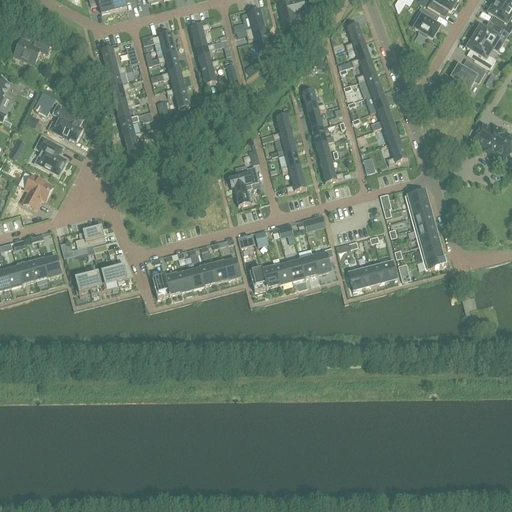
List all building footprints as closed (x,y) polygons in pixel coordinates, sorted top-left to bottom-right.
[(114,13),(110,0),(88,0),(90,6),(98,4),(102,16),(114,13)] [(110,0),(114,13),(127,9),(124,0),(110,0)] [(412,2),(409,0),(399,0),(395,7),(398,15),(405,4),(409,7),(412,2)] [(457,3),(451,0),(434,0),(433,3),(431,2),(427,8),(439,16),(443,10),(450,14),(453,10),(455,11),(459,5),(457,4),(457,3)] [(511,0),(496,0),(495,3),(511,13),(511,0)] [(305,12),(304,11),(303,7),(308,6),(307,1),(279,8),(284,27),(295,24),(293,14),(305,12)] [(511,21),(511,13),(495,3),(492,8),(490,6),(487,13),(488,14),(488,15),(500,23),(497,29),(505,34),(509,36),(511,31),(511,23),(511,21)] [(433,17),(421,10),(413,23),(417,25),(414,30),(420,33),(419,35),(426,40),(427,38),(432,41),(439,29),(430,23),(433,17)] [(260,13),(248,16),(241,17),(245,32),(247,38),(265,33),(260,13)] [(210,32),(208,26),(190,31),(195,51),(207,48),(203,34),(210,32)] [(358,27),(347,31),(352,45),(345,48),(347,54),(365,47),(358,27)] [(489,33),(480,28),(479,29),(477,28),(474,34),(476,35),(473,39),(493,51),(494,52),(505,34),(497,29),(495,28),(492,32),(489,33)] [(264,34),(246,38),(247,44),(254,42),(258,57),(269,54),(264,34)] [(177,56),(172,36),(153,40),(155,46),(162,45),(165,58),(177,56)] [(493,51),(473,39),(471,43),(469,42),(466,47),(467,48),(466,50),(478,57),(474,62),(490,72),(496,62),(489,58),(493,51)] [(47,56),(52,46),(38,40),(35,47),(22,41),(15,56),(28,62),(27,63),(35,67),(41,53),(47,56)] [(214,46),(207,48),(195,51),(200,67),(211,64),(208,54),(215,52),(214,46)] [(371,63),(365,47),(354,51),(358,61),(351,64),(353,69),(360,67),(371,63)] [(347,54),(345,48),(334,52),(335,58),(347,54)] [(118,71),(122,70),(119,56),(121,55),(119,49),(101,54),(106,74),(118,71)] [(177,56),(165,58),(159,60),(160,66),(167,64),(170,75),(181,72),(177,56)] [(138,66),(136,58),(128,60),(130,68),(138,66)] [(219,68),(218,62),(211,64),(200,67),(205,87),(216,85),(212,70),(219,68)] [(377,79),(371,63),(360,67),(363,77),(357,79),(360,85),(366,83),(377,79)] [(239,86),(234,67),(226,69),(231,88),(239,86)] [(451,79),(470,91),(474,83),(478,86),(486,74),(474,67),(470,74),(458,67),(458,69),(456,68),(452,74),(453,75),(451,79)] [(125,69),(122,70),(118,71),(106,74),(111,90),(122,87),(119,77),(126,75),(125,69)] [(245,74),(249,79),(254,75),(249,70),(245,74)] [(185,88),(181,72),(163,77),(164,83),(171,81),(174,91),(185,88)] [(383,94),(377,79),(366,83),(371,98),(383,94)] [(10,86),(0,80),(0,123),(3,124),(7,116),(9,111),(1,107),(6,99),(4,98),(10,86)] [(128,92),(130,91),(129,85),(122,87),(111,90),(115,106),(126,104),(130,102),(128,92)] [(185,88),(174,91),(167,93),(169,99),(176,97),(179,112),(191,109),(185,88)] [(318,108),(314,94),(303,97),(308,117),(319,114),(326,112),(325,106),(318,108)] [(388,110),(383,94),(371,98),(377,114),(388,110)] [(143,109),(140,100),(134,102),(137,110),(143,109)] [(133,102),(126,104),(115,106),(119,123),(130,120),(128,110),(134,108),(133,102)] [(158,106),(160,115),(168,113),(166,104),(158,106)] [(62,138),(63,137),(78,145),(85,132),(80,130),(85,121),(59,107),(54,116),(61,120),(54,134),(62,138)] [(394,126),(388,110),(377,114),(381,124),(372,127),(374,133),(383,130),(394,126)] [(319,114),(308,117),(312,133),(323,130),(319,114)] [(273,137),(275,143),(281,141),(293,138),(287,117),(276,120),(280,135),(273,137)] [(138,118),(130,120),(119,123),(123,139),(135,136),(132,126),(140,124),(138,118)] [(506,161),(510,153),(511,154),(511,153),(511,141),(505,137),(506,135),(498,130),(497,132),(492,129),(490,131),(482,125),(472,141),(506,161)] [(400,141),(394,126),(383,130),(388,145),(400,141)] [(323,130),(312,133),(316,149),(328,146),(323,130)] [(141,135),(135,136),(123,139),(129,159),(140,157),(136,142),(143,140),(141,135)] [(40,155),(35,165),(60,178),(69,162),(61,158),(65,150),(41,138),(34,151),(40,155)] [(277,153),(279,159),(286,157),(297,154),(293,138),(281,141),(284,151),(277,153)] [(407,162),(400,141),(388,145),(394,160),(387,162),(389,168),(407,162)] [(328,146),(316,149),(321,166),(332,163),(328,146)] [(13,152),(9,159),(16,162),(20,156),(13,152)] [(283,176),(290,174),(301,171),(297,154),(286,157),(288,168),(281,170),(283,176)] [(372,161),(363,163),(367,177),(375,175),(372,161)] [(336,177),(332,163),(321,166),(326,186),(344,181),(342,175),(336,177)] [(258,184),(255,170),(247,172),(248,175),(228,180),(231,192),(234,191),(233,191),(251,186),(258,184)] [(287,189),(288,195),(306,191),(301,171),(290,174),(294,188),(287,189)] [(27,195),(22,205),(37,213),(43,201),(47,203),(54,189),(32,177),(23,193),(27,195)] [(258,184),(233,191),(234,191),(238,209),(250,206),(247,193),(252,191),(260,190),(258,184)] [(25,198),(14,192),(3,221),(18,216),(22,208),(20,207),(25,198)] [(408,209),(428,204),(425,193),(405,199),(408,209)] [(408,209),(411,220),(431,214),(428,204),(408,209)] [(413,231),(434,225),(431,214),(411,220),(413,231)] [(310,221),(303,223),(306,233),(313,231),(310,221)] [(416,241),(437,236),(434,225),(413,231),(416,241)] [(85,241),(76,243),(78,252),(80,251),(87,250),(106,245),(102,228),(89,231),(83,233),(85,241)] [(265,233),(255,236),(258,248),(268,245),(265,233)] [(437,236),(416,241),(419,252),(440,247),(437,236)] [(245,239),(238,240),(241,251),(248,249),(245,239)] [(419,252),(422,263),(443,257),(440,247),(419,252)] [(120,270),(113,272),(117,287),(118,291),(129,288),(128,284),(128,281),(133,280),(123,256),(117,258),(120,270)] [(327,256),(313,259),(318,277),(331,273),(327,256)] [(446,268),(443,257),(422,263),(425,274),(446,268)] [(42,262),(47,280),(60,277),(55,259),(42,262)] [(313,259),(300,262),(305,280),(318,277),(313,259)] [(300,260),(287,263),(288,266),(292,283),(305,280),(300,262),(300,260)] [(30,266),(35,283),(47,280),(42,262),(30,266)] [(224,265),(228,282),(240,279),(236,262),(224,265)] [(392,262),(381,265),(386,286),(397,283),(392,262)] [(212,268),(217,285),(228,282),(224,265),(212,268)] [(261,268),(261,269),(254,271),(252,265),(247,266),(255,294),(267,291),(267,292),(268,292),(267,290),(263,272),(262,268),(261,268)] [(386,286),(381,265),(370,268),(375,289),(386,286)] [(17,269),(22,287),(35,283),(30,266),(17,269)] [(288,266),(275,269),(280,287),(292,283),(288,266)] [(200,271),(205,289),(217,285),(212,268),(200,271)] [(375,289),(370,268),(359,271),(364,292),(375,289)] [(5,272),(10,290),(22,287),(17,269),(5,272)] [(275,269),(263,272),(267,290),(280,287),(275,269)] [(0,271),(0,292),(10,290),(5,272),(4,270),(0,271)] [(188,274),(193,292),(205,289),(200,271),(188,274)] [(359,271),(348,274),(353,295),(364,292),(359,271)] [(113,272),(101,275),(105,289),(103,289),(105,296),(118,293),(118,291),(117,287),(113,272)] [(176,277),(181,295),(193,292),(188,274),(176,277)] [(98,275),(87,278),(90,293),(92,298),(92,299),(104,296),(105,296),(103,289),(102,289),(98,275)] [(86,276),(74,279),(79,296),(80,300),(92,298),(90,293),(87,278),(86,276)] [(164,278),(170,300),(170,299),(170,298),(181,295),(176,277),(165,280),(165,278),(164,278)] [(170,300),(164,278),(164,279),(152,282),(157,302),(169,299),(169,300),(170,300)]
